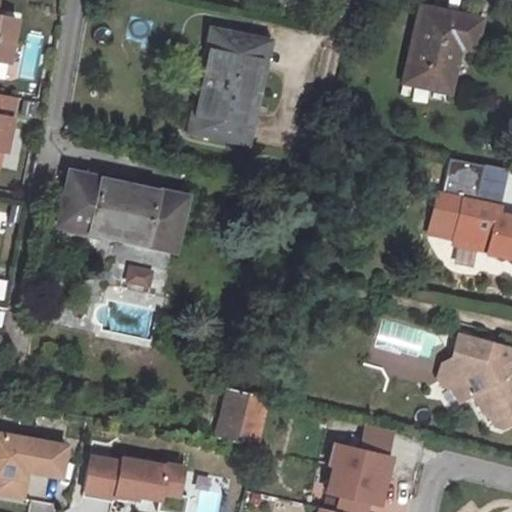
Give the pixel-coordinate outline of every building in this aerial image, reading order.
[(479,20),(456,16),(419,8),(404,81),(448,91),(459,45),(474,48),(479,20)] [(0,65),(8,67),(16,24),(0,20),(0,65)] [(252,74),(260,41),(210,30),(190,131),(238,140),(243,115),(252,116),(260,75),(252,74)] [(267,43),(260,41),(252,74),(260,75),(267,43)] [(17,101),(0,97),(0,155),(6,156),(17,101)] [(247,142),(252,116),(243,115),(238,140),(247,142)] [(185,198),(68,173),(57,226),(174,252),(185,198)] [(500,192),(465,184),(462,198),(498,206),(500,192)] [(498,206),(462,198),(453,234),(491,242),(489,251),(488,253),(511,258),(511,216),(496,213),(498,206)] [(491,242),(453,234),(451,243),(489,251),(491,242)] [(451,333),(446,357),(455,359),(463,354),(468,337),(451,333)] [(446,357),(436,362),(433,376),(435,383),(448,386),(454,398),(469,393),(478,410),(481,408),(489,422),(498,426),(511,418),(511,387),(503,373),(501,375),(494,363),(506,356),(499,346),(468,337),(463,354),(455,359),(446,357)] [(0,399),(12,402),(15,388),(0,384),(0,399)] [(255,444),(266,400),(225,390),(214,434),(255,444)] [(365,423),(359,450),(387,457),(393,430),(365,423)] [(27,472),(59,478),(65,445),(0,433),(0,494),(22,499),(25,481),(23,481),(25,471),(27,472)] [(359,450),(334,444),(329,465),(334,466),(327,492),(335,494),(365,501),(378,505),(381,494),(378,493),(382,477),(385,478),(390,457),(387,457),(359,450)] [(89,452),(81,497),(112,503),(112,500),(124,502),(126,497),(135,499),(136,495),(157,499),(155,511),(160,511),(183,511),(187,497),(177,495),(182,468),(164,465),(164,466),(89,452)] [(361,511),(365,501),(335,494),(331,511),(335,511),(361,511)]
